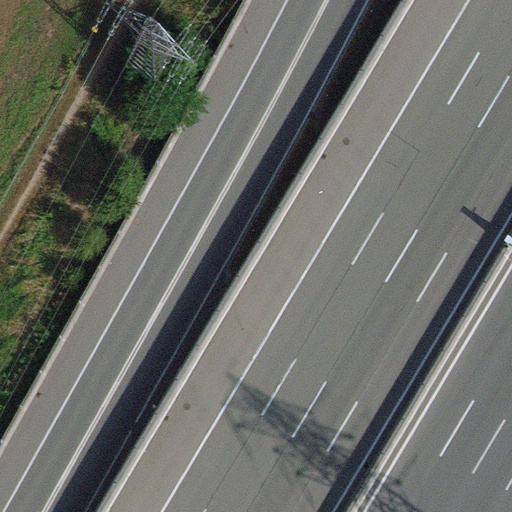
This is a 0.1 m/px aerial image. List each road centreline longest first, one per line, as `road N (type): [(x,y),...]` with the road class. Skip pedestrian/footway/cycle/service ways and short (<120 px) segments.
road 1 (secondary): [(323,0),(41,511)]
road 2 (motorway): [(511,65),(243,511)]
road 3 (track): [(0,208),(67,78)]
road 4 (motorway): [(446,511),(511,402)]
